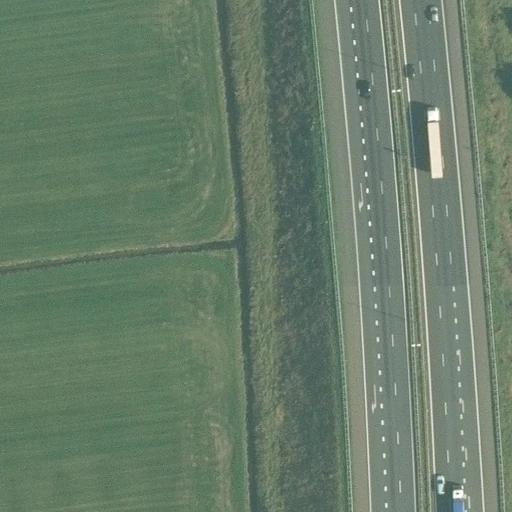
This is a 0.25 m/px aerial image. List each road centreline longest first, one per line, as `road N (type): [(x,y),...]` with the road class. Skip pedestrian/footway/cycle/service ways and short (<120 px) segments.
road 1 (motorway): [(358,0),(397,511)]
road 2 (motorway): [(460,511),(421,0)]
